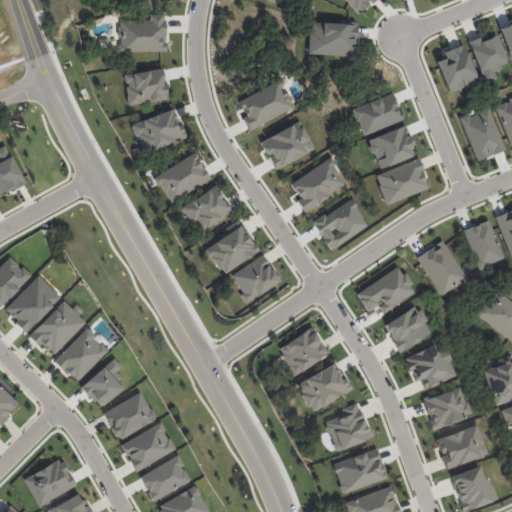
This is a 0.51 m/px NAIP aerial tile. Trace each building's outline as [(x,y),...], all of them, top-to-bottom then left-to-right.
[(343,0),(356,13),(369,1),(371,3),(374,0),(343,0)] [(166,51),(165,14),(149,14),(149,20),(119,21),(120,52),(166,51)] [(308,54),(355,56),(356,23),(309,22),(308,54)] [(511,23),(499,29),(511,60),(511,23)] [(467,43),(483,81),(494,77),(491,70),(507,64),(494,32),(467,43)] [(435,61),(447,92),(477,80),(462,44),(440,52),(443,58),(435,61)] [(166,99),(161,68),(123,74),(128,105),(166,99)] [(237,101),(244,115),(241,117),(248,130),(293,107),(280,80),(237,101)] [(351,109),(362,135),(401,120),(391,93),(351,109)] [(509,146),(511,144),(511,98),(494,105),(509,146)] [(504,150),(488,106),(458,116),(474,161),(504,150)] [(142,153),(183,138),(173,109),(131,124),(142,153)] [(259,141),(274,169),(313,149),(299,121),(259,141)] [(378,169),(415,155),(403,125),(366,139),(378,169)] [(0,194),(23,184),(5,144),(0,146),(0,194)] [(154,174),(167,202),(209,181),(195,154),(154,174)] [(289,183),(299,198),(296,200),(303,211),(346,184),(330,158),(289,183)] [(428,189),(418,159),(374,174),(384,204),(428,189)] [(182,205),(197,232),(231,213),(216,186),(182,205)] [(367,225),(349,198),(312,223),(329,250),(367,225)] [(509,256),(511,255),(511,209),(494,216),(509,256)] [(461,230),(477,269),(503,258),(487,220),(461,230)] [(205,246),(219,274),(257,253),(243,226),(205,246)] [(440,296),(466,279),(441,240),(415,256),(440,296)] [(279,281),(262,254),(229,275),(246,302),(279,281)] [(0,306),(29,275),(9,255),(0,264),(0,306)] [(414,293),(400,267),(355,292),(366,311),(377,305),(381,312),(414,293)] [(3,310),(26,332),(59,296),(36,275),(3,310)] [(511,341),(511,302),(498,289),(477,312),(511,343),(511,341)] [(85,322),(62,300),(29,334),(51,356),(85,322)] [(399,352),(431,332),(415,305),(383,325),(399,352)] [(293,375),(327,354),(310,327),(276,349),(293,375)] [(53,359),(75,382),(107,351),(86,328),(53,359)] [(424,389),(456,375),(444,347),(437,350),(434,344),(402,358),(407,370),(411,368),(416,381),(420,379),(424,389)] [(122,387),(117,381),(121,378),(115,372),(121,366),(112,357),(80,387),(99,408),(122,387)] [(494,405),(511,399),(511,357),(482,368),(494,405)] [(348,394),(336,365),(296,381),(308,410),(348,394)] [(0,423),(19,404),(0,386),(0,423)] [(470,416),(461,386),(421,399),(431,429),(470,416)] [(155,419),(140,391),(102,412),(117,440),(155,419)] [(338,409),(341,415),(324,421),(334,450),(369,438),(357,403),(338,409)] [(511,405),(500,409),(506,428),(511,425),(511,405)] [(134,471),(174,449),(159,422),(119,444),(134,471)] [(445,469),(487,454),(476,424),(434,439),(445,469)] [(386,480),(377,449),(331,462),(340,493),(386,480)] [(189,482),(177,456),(139,474),(150,500),(189,482)] [(60,458),(23,479),(38,506),(75,486),(60,458)] [(462,511),(494,500),(480,464),(449,476),(462,511)] [(158,511),(208,511),(209,511),(194,485),(156,507),(158,511)] [(398,511),(390,486),(343,502),(346,511),(398,511)] [(88,511),(80,493),(47,509),(48,511),(88,511)]
